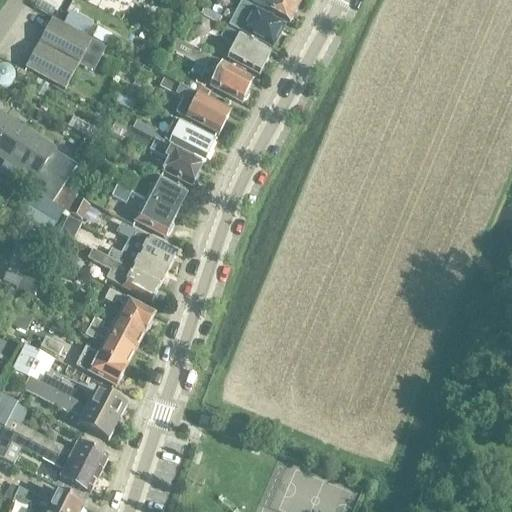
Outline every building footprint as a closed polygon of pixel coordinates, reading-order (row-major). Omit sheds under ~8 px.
[(281,0),(254,0),(252,6),(263,12),(263,11),(285,23),(289,25),(297,8),(281,0)] [(301,0),(281,0),(297,8),(301,0)] [(271,51),(284,27),(253,11),(241,5),(233,19),(246,25),(241,35),(271,51)] [(218,25),(221,19),(203,10),(200,17),(218,25)] [(86,39),(93,26),(70,13),(63,27),(86,39)] [(192,36),(199,40),(207,38),(211,30),(209,22),(201,19),(193,21),(190,29),(192,36)] [(90,42),(51,21),(26,70),(64,91),(77,67),(92,75),(103,52),(89,45),(90,42)] [(239,38),(225,30),(219,40),(234,47),(227,62),(257,78),(270,54),(239,38)] [(170,53),(195,66),(191,74),(200,79),(205,71),(216,77),(210,89),(241,106),(254,82),(222,65),(176,41),(170,53)] [(179,87),(178,88),(163,81),(159,89),(183,101),(175,116),(217,137),(229,114),(197,97),(198,97),(179,87)] [(0,161),(32,182),(27,191),(33,195),(56,210),(57,208),(58,209),(64,200),(67,194),(61,190),(76,168),(54,153),(56,151),(0,115),(0,161)] [(215,142),(185,127),(175,121),(163,143),(204,164),(215,142)] [(135,123),(132,130),(161,146),(165,138),(135,123)] [(191,189),(202,167),(171,150),(169,149),(169,150),(161,146),(132,130),(129,129),(123,140),(163,161),(167,163),(162,173),(191,189)] [(98,145),(87,139),(75,157),(88,165),(98,145)] [(122,176),(117,187),(131,194),(137,182),(122,176)] [(145,201),(176,217),(187,195),(157,179),(145,201)] [(111,198),(125,205),(131,194),(117,187),(111,198)] [(62,214),(56,210),(33,195),(18,221),(46,238),(62,214)] [(76,200),(68,215),(82,222),(90,207),(76,200)] [(176,217),(145,201),(134,224),(164,240),(176,217)] [(81,226),(68,220),(60,236),(73,242),(81,226)] [(137,256),(167,272),(176,255),(146,239),(120,225),(115,235),(128,242),(124,249),(137,256)] [(69,244),(58,239),(49,256),(60,262),(69,244)] [(8,264),(20,270),(29,252),(17,246),(8,264)] [(106,260),(159,288),(167,272),(124,249),(120,256),(111,251),(106,260)] [(120,289),(150,305),(159,288),(106,260),(92,252),(86,262),(109,274),(105,281),(120,290),(120,289)] [(35,273),(48,280),(54,268),(41,261),(35,273)] [(23,273),(10,267),(3,282),(16,288),(23,273)] [(15,290),(33,299),(40,285),(23,276),(15,290)] [(6,288),(0,296),(9,301),(14,293),(6,288)] [(154,316),(109,292),(104,301),(114,306),(116,303),(123,306),(116,320),(144,335),(154,316)] [(144,335),(116,320),(108,334),(101,330),(104,325),(94,320),(89,329),(135,353),(144,335)] [(135,353),(89,329),(84,337),(94,343),(97,338),(104,342),(96,355),(96,356),(125,372),(135,353)] [(45,340),(38,354),(53,362),(55,357),(58,358),(63,349),(45,340)] [(52,364),(53,362),(38,354),(24,347),(11,372),(33,384),(40,387),(52,364)] [(115,389),(125,372),(96,356),(96,355),(85,349),(75,368),(86,374),(86,375),(115,389)] [(40,387),(116,427),(126,407),(96,392),(92,399),(78,392),(78,393),(61,384),(68,369),(53,362),(52,364),(40,387)] [(19,386),(23,378),(12,373),(8,381),(19,386)] [(116,427),(40,387),(33,384),(27,394),(41,400),(41,401),(66,414),(67,414),(81,421),(77,429),(107,444),(116,427)] [(15,436),(3,429),(7,421),(15,406),(0,397),(0,460),(1,461),(15,436)] [(3,429),(15,436),(98,479),(107,461),(77,447),(73,455),(7,421),(3,429)] [(98,479),(15,436),(1,461),(13,467),(21,451),(63,473),(57,482),(89,498),(98,479)] [(37,500),(18,490),(11,486),(5,497),(36,511),(80,511),(82,509),(43,489),(37,500)] [(36,511),(5,497),(1,505),(8,509),(8,510),(12,511),(36,511)]
